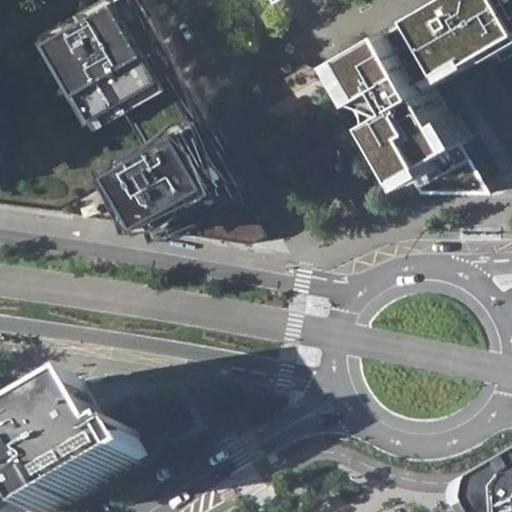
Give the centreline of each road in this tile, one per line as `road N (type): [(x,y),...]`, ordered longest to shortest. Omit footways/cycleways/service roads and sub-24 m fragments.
road 1 (tertiary): [(344,315),(305,283),(0,236)]
road 2 (tertiary): [(0,322),(339,380)]
road 3 (tertiary): [(145,511),(344,396)]
road 4 (tertiary): [(344,396),(370,426),(420,444),(459,437),(497,407)]
road 5 (tertiary): [(488,291),(453,269),(415,265),(375,279),(344,315)]
